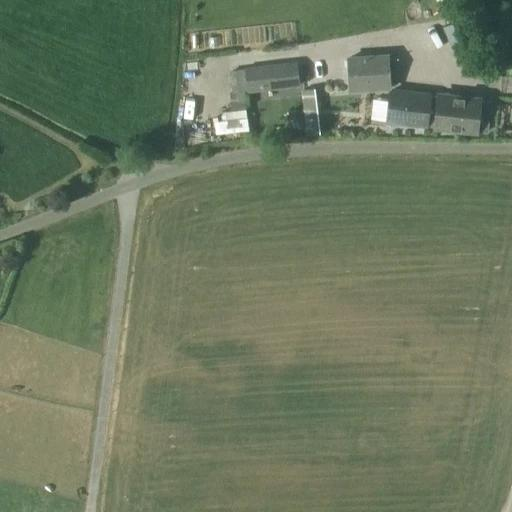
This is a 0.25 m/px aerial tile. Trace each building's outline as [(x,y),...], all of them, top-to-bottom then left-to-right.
[(478,53),(461,61),(465,70),(482,63),(478,53)] [(388,55),(348,58),(350,90),(390,87),(388,55)] [(245,70),(247,90),(300,85),(297,64),(245,70)] [(294,87),(295,108),(311,107),(310,86),(294,87)] [(489,120),(479,119),(481,100),(438,95),(438,98),(430,97),(431,94),(406,91),(406,92),(390,90),(387,121),(427,126),(478,132),(478,131),(487,132),(490,130),(491,122),(489,120)] [(511,117),(511,102),(502,103),(503,118),(511,117)] [(305,113),(293,114),(294,126),(306,125),(305,113)]
